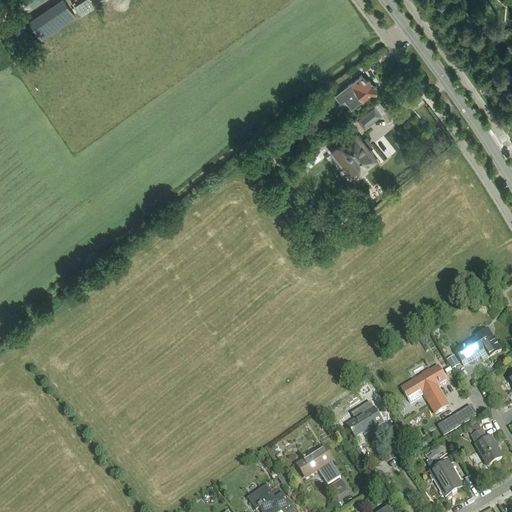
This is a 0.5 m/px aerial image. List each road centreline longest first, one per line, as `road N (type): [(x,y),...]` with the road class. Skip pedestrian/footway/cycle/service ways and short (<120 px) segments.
road 1 (track): [(403,23),(0,348)]
road 2 (secondary): [(511,180),(384,0)]
